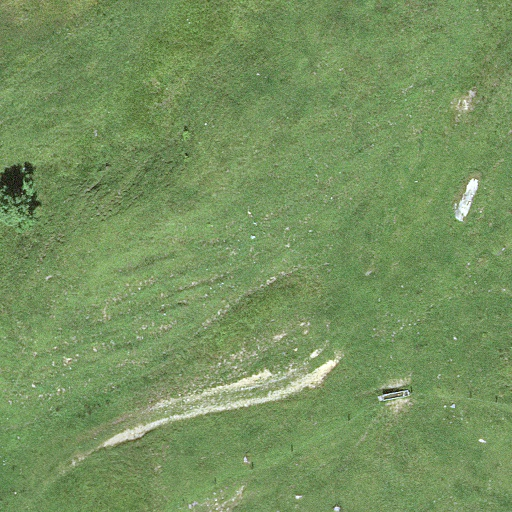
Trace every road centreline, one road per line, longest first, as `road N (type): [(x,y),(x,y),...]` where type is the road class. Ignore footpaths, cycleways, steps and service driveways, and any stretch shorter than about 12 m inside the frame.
road 1 (track): [(17,511),(45,472),(82,442),(305,376),(335,344),(511,39)]
road 2 (track): [(223,511),(411,410),(511,420)]
